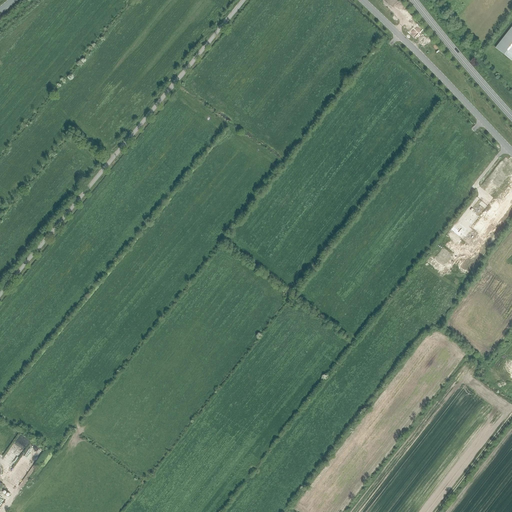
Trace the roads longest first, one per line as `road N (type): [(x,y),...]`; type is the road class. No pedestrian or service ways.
road 1 (unclassified): [(0,288),(242,0)]
road 2 (unclassified): [(511,152),(361,0)]
road 3 (primary): [(511,114),(412,0)]
